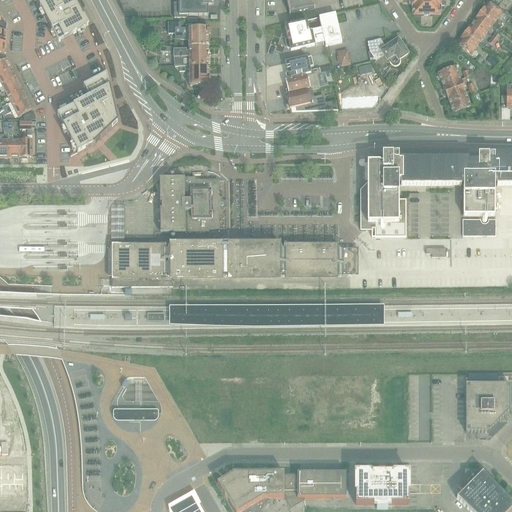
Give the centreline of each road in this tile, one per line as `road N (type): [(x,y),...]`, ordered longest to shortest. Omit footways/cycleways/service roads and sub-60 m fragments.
road 1 (residential): [(511,474),(488,455),(248,453),(221,456),(190,474)]
road 2 (secondary): [(0,319),(40,393),(56,511)]
road 3 (residential): [(52,159),(50,96),(26,49),(28,20),(17,0)]
road 4 (residential): [(57,191),(127,187),(178,118)]
road 5 (primary): [(178,118),(143,81),(98,0)]
road 6 (residential): [(249,139),(249,4)]
road 7 (residential): [(233,4),(234,137)]
